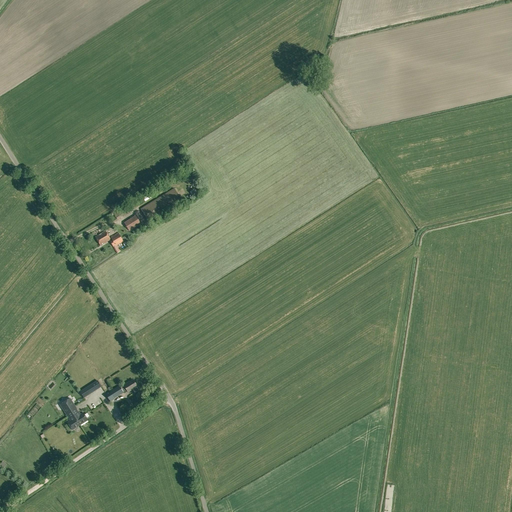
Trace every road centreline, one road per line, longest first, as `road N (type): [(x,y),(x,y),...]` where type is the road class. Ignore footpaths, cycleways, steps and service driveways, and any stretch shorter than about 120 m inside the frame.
road 1 (unclassified): [(206,511),(172,403),(0,137)]
road 2 (track): [(0,511),(167,395)]
